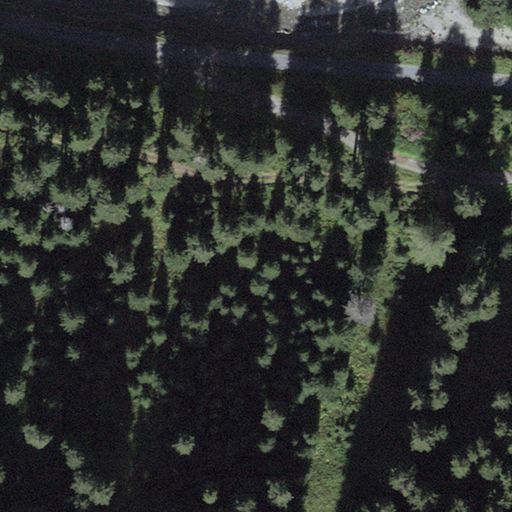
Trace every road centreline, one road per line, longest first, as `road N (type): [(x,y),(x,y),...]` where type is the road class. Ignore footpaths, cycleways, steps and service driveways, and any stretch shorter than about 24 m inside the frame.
road 1 (track): [(511,175),(412,170),(171,54)]
road 2 (track): [(511,82),(171,54)]
road 3 (track): [(171,54),(0,20)]
